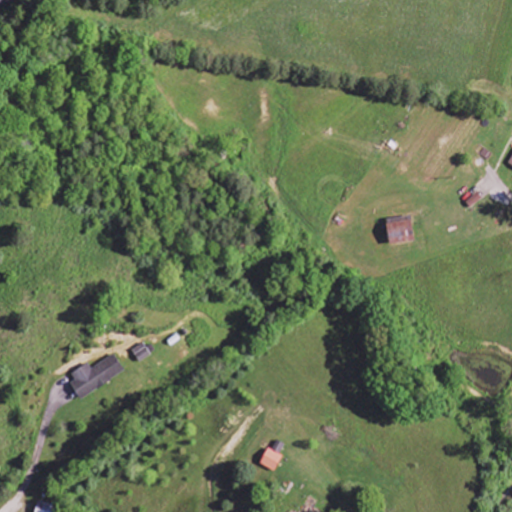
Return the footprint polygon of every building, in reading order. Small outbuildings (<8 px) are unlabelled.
[(389,245),(415,243),(413,217),(387,219),(389,245)] [(80,400),(126,373),(116,355),(92,369),(89,364),(73,373),(77,381),(71,385),(80,400)] [(285,445),(278,441),(273,451),(280,454),(285,445)] [(275,472),(283,456),(268,449),(260,465),(275,472)] [(36,511),(58,511),(59,505),(38,502),(36,511)]
